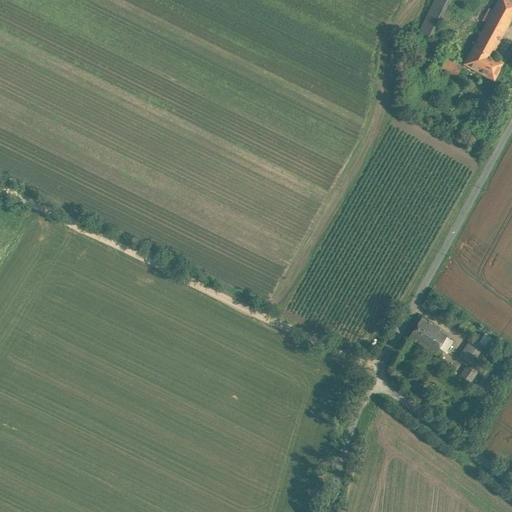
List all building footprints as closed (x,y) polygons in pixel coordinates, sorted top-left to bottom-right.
[(450,0),(434,0),(419,32),(432,38),(450,0)] [(511,2),(508,0),(499,0),(482,33),(479,31),(477,34),(480,36),(474,47),(487,55),(491,47),(495,49),(511,16),(511,2)] [(487,55),(474,47),(464,64),(494,80),(503,63),(487,55)] [(465,69),(446,59),(442,68),(460,78),(465,69)] [(458,82),(445,106),(452,110),(465,86),(458,82)] [(447,336),(421,318),(408,337),(434,355),(439,348),(447,336)] [(476,326),(466,318),(459,328),(470,335),(476,326)] [(486,349),(471,339),(459,356),(473,367),(486,349)] [(443,351),(439,348),(434,355),(439,358),(443,351)] [(468,367),(460,378),(468,383),(476,372),(468,367)]
